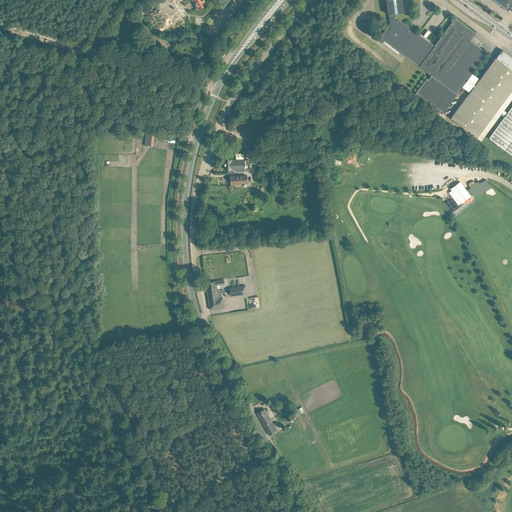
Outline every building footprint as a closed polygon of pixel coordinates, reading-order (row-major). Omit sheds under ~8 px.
[(404,12),(402,0),(386,0),(388,14),(389,14),(390,22),(391,23),(395,16),(395,13),(404,12)] [(511,0),(495,0),(508,9),(507,11),(511,4),(511,0)] [(148,6),(141,10),(143,14),(151,10),(148,6)] [(466,89),(475,77),(471,74),(487,53),(470,41),(476,33),(455,18),(435,46),(395,16),(391,23),(380,37),(431,75),(428,79),(427,78),(415,94),(442,114),(462,86),(466,89)] [(481,140),(501,114),(503,110),(511,98),(511,57),(502,50),(497,57),(496,58),(479,79),(475,77),(466,89),(470,92),(451,118),(481,140)] [(505,150),(511,140),(511,106),(507,113),(503,110),(501,114),(505,116),(489,138),(505,150)] [(232,159),(225,159),(225,169),(228,169),(228,173),(232,173),(245,172),(248,170),(248,159),(232,159)] [(248,183),(248,175),(231,176),(231,185),(236,184),(240,184),(240,183),(248,183)] [(451,189),(461,203),(471,196),(460,182),(451,189)] [(209,300),(210,310),(224,308),(223,297),(221,298),(220,288),(217,288),(216,285),(225,284),(224,280),(206,283),(207,289),(209,300)] [(244,286),(228,289),(230,296),(245,294),(244,286)] [(257,413),(269,435),(277,430),(265,409),(257,413)] [(290,413),(292,418),(299,414),(297,410),(294,411),(290,413)]
